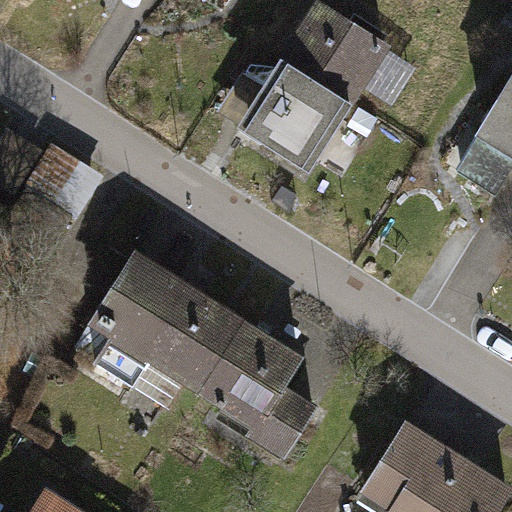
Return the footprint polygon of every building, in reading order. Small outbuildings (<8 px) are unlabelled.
[(386,60),(392,50),(325,6),(289,60),(279,76),(347,120),(360,99),(390,119),(415,80),(386,60)] [(336,136),(347,120),(279,76),(272,86),(233,146),(301,190),(311,175),(328,186),(353,148),(336,136)] [(511,87),(456,182),(493,204),(510,176),(511,176),(511,87)] [(99,180),(50,149),(24,188),(73,220),(99,180)] [(201,397),(245,328),(226,316),(133,256),(88,325),(111,340),(92,369),(169,419),(188,389),(201,397)] [(245,328),(201,397),(249,428),(242,439),(283,466),(317,413),(285,392),(303,364),(262,338),(245,328)] [(497,511),(507,498),(405,429),(349,510),(351,511),(497,511)] [(89,511),(44,484),(26,511),(89,511)]
